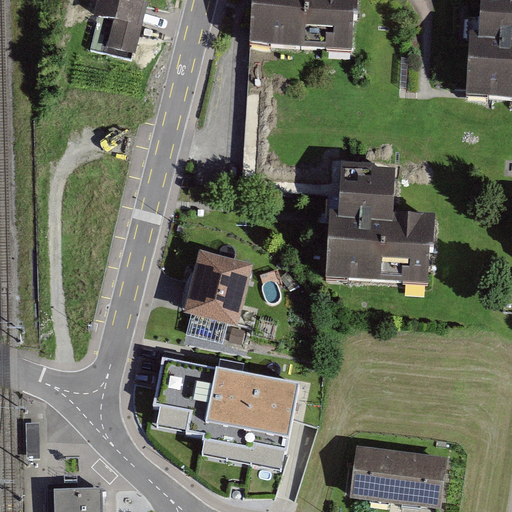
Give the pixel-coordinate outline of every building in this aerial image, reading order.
[(158,0),(111,0),(108,19),(125,23),(120,49),(146,55),(158,0)] [(255,0),(253,45),(368,51),(370,0),(255,0)] [(466,94),(465,99),(511,101),(511,0),(483,0),(480,44),(469,44),(466,94)] [(336,218),(333,271),(445,277),(448,222),(408,220),(410,175),(345,172),(343,217),(336,216),(336,218)] [(254,272),(200,259),(185,324),(239,336),(254,272)] [(97,310),(105,267),(77,261),(69,305),(97,310)] [(232,378),(163,365),(159,388),(154,414),(190,421),(187,441),(205,444),(204,449),(254,459),(255,453),(287,459),(292,434),(300,391),(232,378)] [(41,426),(26,426),(27,463),(42,463),(41,426)] [(453,511),(459,467),(362,456),(356,501),(448,511),(453,511)] [(47,511),(55,511),(55,498),(78,497),(78,488),(47,488),(47,511)] [(78,497),(55,498),(55,511),(103,511),(103,496),(78,497)]
